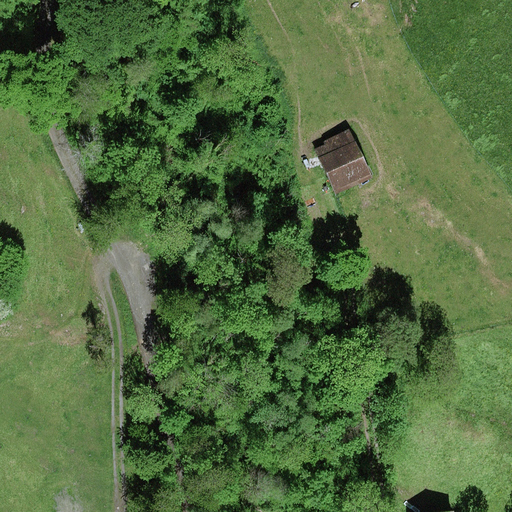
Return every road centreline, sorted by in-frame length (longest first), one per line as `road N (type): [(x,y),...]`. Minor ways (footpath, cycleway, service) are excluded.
road 1 (track): [(49,0),(39,79),(149,344),(192,511)]
road 2 (track): [(378,511),(345,252),(310,163)]
road 3 (track): [(114,250),(102,277),(114,336),(118,511)]
